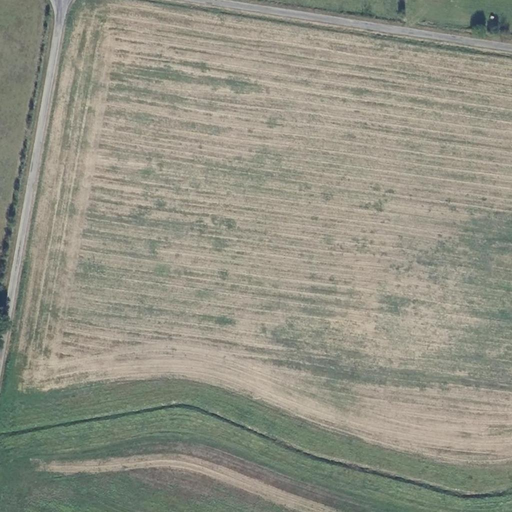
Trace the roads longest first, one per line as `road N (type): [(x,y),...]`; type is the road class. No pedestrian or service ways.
road 1 (unclassified): [(61,0),(0,352)]
road 2 (unclassified): [(511,46),(203,0)]
